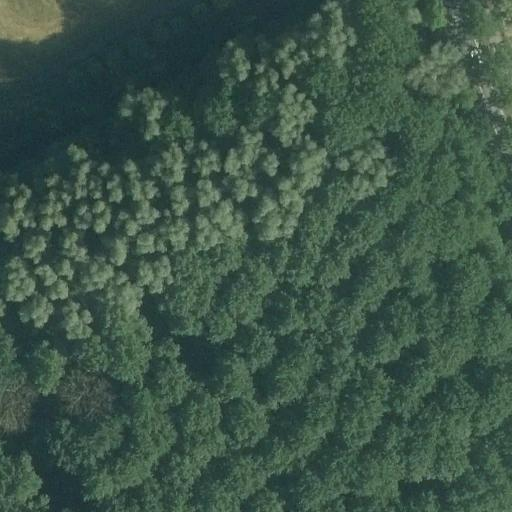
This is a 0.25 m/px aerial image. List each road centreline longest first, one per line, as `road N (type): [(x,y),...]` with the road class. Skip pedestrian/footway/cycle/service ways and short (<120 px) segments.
road 1 (track): [(253,0),(0,139)]
road 2 (secondary): [(449,0),(511,176)]
